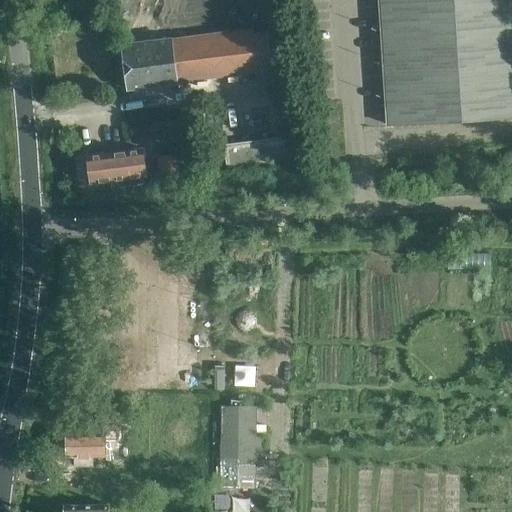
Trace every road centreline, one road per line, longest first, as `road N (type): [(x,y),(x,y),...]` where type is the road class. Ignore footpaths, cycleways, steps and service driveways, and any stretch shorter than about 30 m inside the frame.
road 1 (unclassified): [(34,222),(511,199)]
road 2 (unclassified): [(0,507),(34,222)]
road 3 (unclassified): [(34,222),(13,0)]
